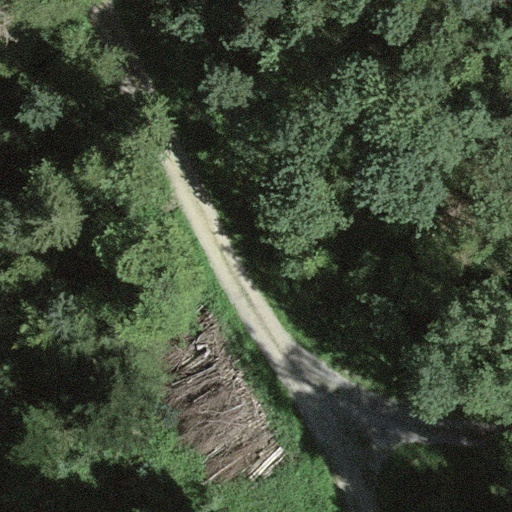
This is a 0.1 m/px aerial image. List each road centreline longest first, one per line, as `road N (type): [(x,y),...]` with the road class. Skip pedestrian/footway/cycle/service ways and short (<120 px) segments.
road 1 (track): [(340,450),(125,92),(82,0)]
road 2 (track): [(511,430),(340,450)]
